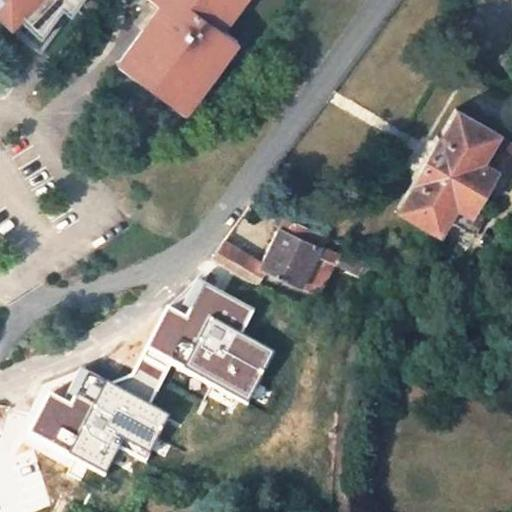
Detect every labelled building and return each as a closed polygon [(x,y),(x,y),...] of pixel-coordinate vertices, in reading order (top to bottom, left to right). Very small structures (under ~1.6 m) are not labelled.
[(0,0),(0,19),(8,27),(13,24),(39,49),(72,0),(0,0)] [(243,0),(153,0),(161,5),(119,62),(184,113),(237,40),(222,29),(243,0)] [(497,131),(457,108),(442,132),(439,131),(410,181),(412,182),(399,206),(438,230),(449,213),(455,216),(462,206),(469,211),(495,169),(504,174),(511,160),(511,145),(494,135),(497,131)] [(342,266),(360,275),(369,256),(285,215),(264,261),(261,266),(265,269),(320,294),(336,259),(343,262),(342,266)] [(264,261),(227,238),(214,258),(255,282),(256,280),(265,269),(261,266),(264,261)] [(186,320),(167,310),(123,393),(86,374),(70,406),(48,394),(31,426),(58,440),(53,448),(104,475),(118,448),(144,461),(169,417),(149,406),(171,365),(248,405),(274,354),(241,337),(254,312),(204,286),(186,320)]
